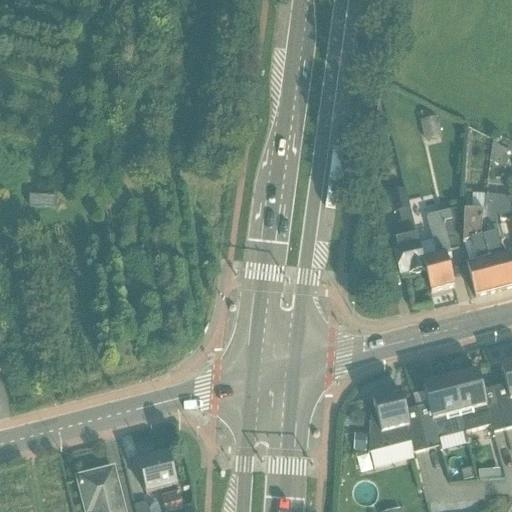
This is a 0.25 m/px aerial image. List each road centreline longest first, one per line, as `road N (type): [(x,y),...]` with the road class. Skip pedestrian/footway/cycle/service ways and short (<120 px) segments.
road 1 (secondary): [(301,0),(251,382)]
road 2 (secondary): [(296,369),(342,0)]
road 3 (tertiary): [(0,448),(251,382)]
road 4 (tertiary): [(296,369),(511,315)]
road 5 (secondary): [(287,511),(296,369)]
road 6 (secondary): [(251,382),(241,511)]
